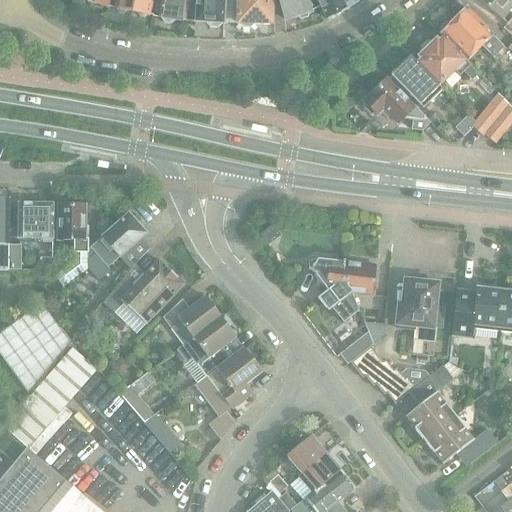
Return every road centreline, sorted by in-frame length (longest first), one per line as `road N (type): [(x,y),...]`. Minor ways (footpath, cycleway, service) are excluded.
road 1 (primary): [(411,181),(353,162),(0,93)]
road 2 (residential): [(16,5),(64,41),(117,56),(251,65),(297,58),(389,0)]
road 3 (unclassified): [(424,511),(312,366)]
road 4 (unclassified): [(312,366),(223,484),(217,511)]
road 5 (primary): [(242,169),(348,186),(411,181)]
road 6 (primary): [(0,125),(162,153)]
road 7 (unclassified): [(312,366),(210,243)]
